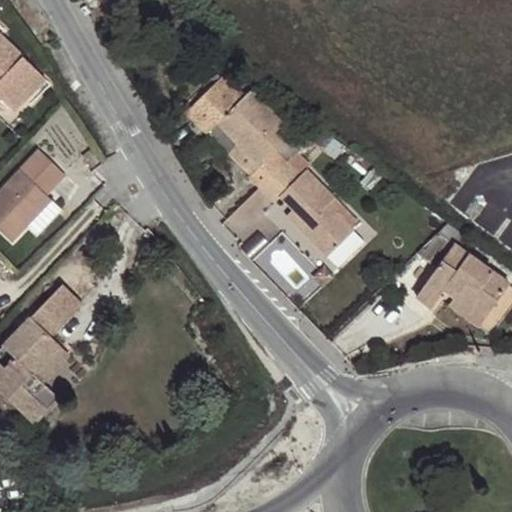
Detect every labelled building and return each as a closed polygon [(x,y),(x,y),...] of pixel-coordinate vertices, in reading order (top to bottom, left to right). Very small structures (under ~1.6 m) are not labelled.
[(0,91),(19,111),(35,94),(24,85),(40,68),(0,28),(0,91)] [(24,85),(35,94),(51,79),(40,68),(24,85)] [(218,123),(239,142),(260,166),(250,176),(261,187),(287,161),(277,151),(294,135),(252,90),(243,98),(223,76),(186,112),(207,134),(218,123)] [(260,166),(239,142),(228,153),(250,176),(260,166)] [(41,150),(27,164),(53,189),(66,175),(41,150)] [(299,151),(287,161),(301,176),(307,169),(312,165),(299,151)] [(301,176),(287,161),(261,187),(274,201),(280,196),(293,208),(307,223),(301,229),(327,257),(354,230),(352,227),(359,221),(307,169),(301,176)] [(53,189),(27,164),(21,170),(47,195),(53,189)] [(47,195),(21,170),(0,192),(0,228),(12,241),(52,200),(47,195)] [(355,189),(346,184),(342,192),(350,197),(355,189)] [(307,223),(293,208),(286,214),(301,229),(307,223)] [(462,233),(448,223),(428,242),(446,255),(454,244),(462,233)] [(510,283),(454,244),(446,255),(416,295),(432,307),(444,290),(449,283),(460,291),(454,297),(485,319),(510,283)] [(449,283),(444,290),(454,297),(460,291),(449,283)] [(35,375),(62,347),(52,336),(83,304),(63,285),(4,347),(14,358),(10,362),(11,364),(6,368),(0,362),(0,394),(2,392),(34,423),(59,398),(44,384),(35,375)] [(480,326),(485,319),(454,297),(449,305),(480,326)] [(72,356),(62,347),(35,375),(44,384),(72,356)]
